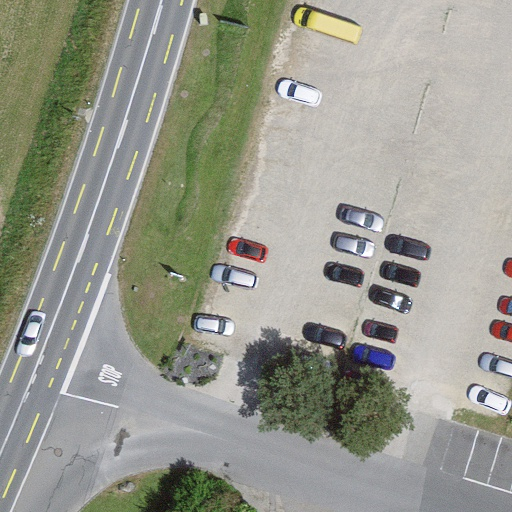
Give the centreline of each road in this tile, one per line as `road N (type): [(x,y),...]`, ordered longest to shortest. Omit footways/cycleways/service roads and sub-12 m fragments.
road 1 (unclassified): [(459,511),(30,388)]
road 2 (primary): [(162,0),(30,388)]
